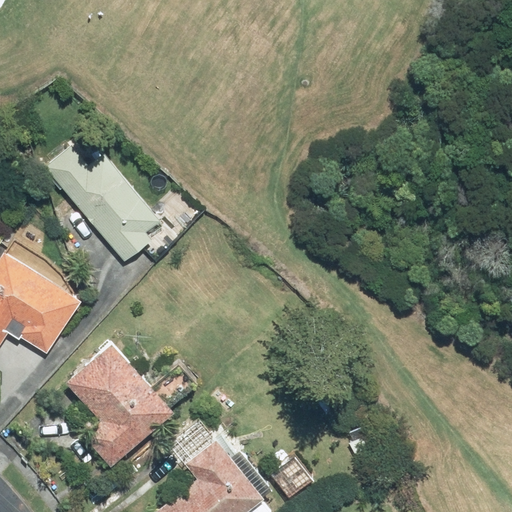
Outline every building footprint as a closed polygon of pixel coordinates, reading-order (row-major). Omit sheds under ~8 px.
[(97,122),(51,159),(128,252),(159,228),(154,222),(169,209),(97,122)] [(91,287),(12,237),(0,256),(0,343),(16,319),(55,344),(91,287)] [(109,409),(91,424),(117,454),(183,397),(121,326),(72,368),(109,409)] [(379,410),(347,429),(365,461),(398,441),(379,410)] [(166,511),(238,511),(274,483),(226,425),(194,451),(206,465),(160,503),(166,511)]
